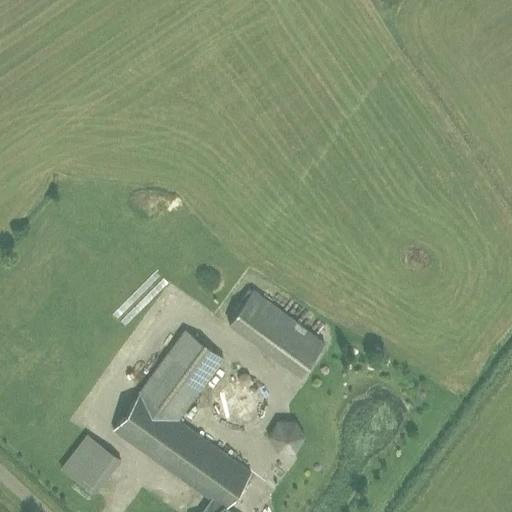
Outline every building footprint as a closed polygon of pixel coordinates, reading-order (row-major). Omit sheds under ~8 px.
[(300,375),(324,343),(252,290),(228,322),(300,375)] [(231,511),(225,507),(251,472),(177,418),(222,356),(185,328),(113,427),(211,498),(200,511),(231,511)] [(258,388),(223,398),(228,416),(263,407),(258,388)] [(298,444),(303,423),(276,416),(271,437),(298,444)] [(93,492),(119,460),(88,435),(63,468),(93,492)]
